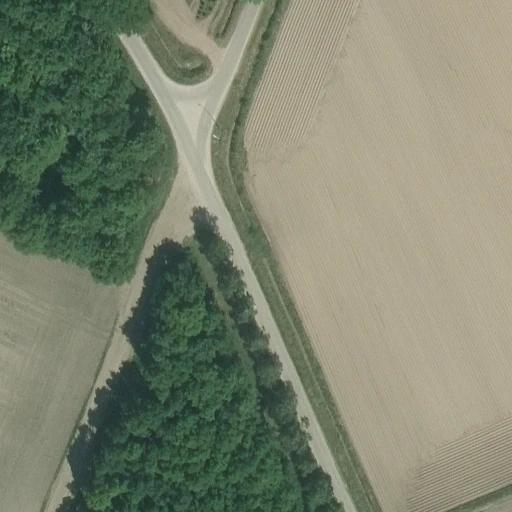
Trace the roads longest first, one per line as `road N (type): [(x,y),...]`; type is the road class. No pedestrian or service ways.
road 1 (unclassified): [(347,511),(190,158)]
road 2 (track): [(49,511),(190,158)]
road 3 (unclassified): [(109,0),(190,158)]
road 4 (unclassified): [(190,158),(255,0)]
